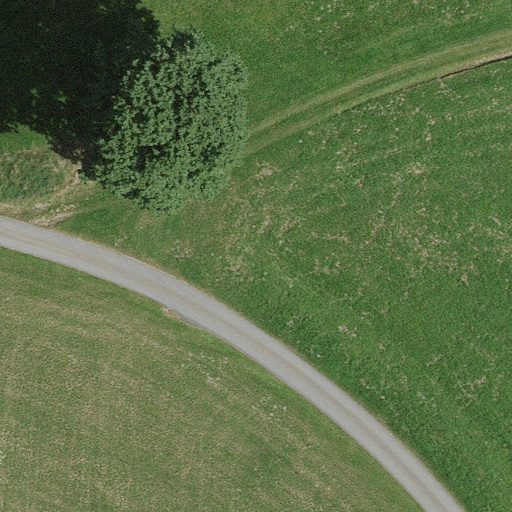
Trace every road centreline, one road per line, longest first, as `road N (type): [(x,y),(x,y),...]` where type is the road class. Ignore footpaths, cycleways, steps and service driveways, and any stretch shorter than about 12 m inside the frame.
road 1 (track): [(0,217),(110,192),(452,59),(511,46)]
road 2 (residential): [(0,241),(170,293),(331,397),(433,511)]
